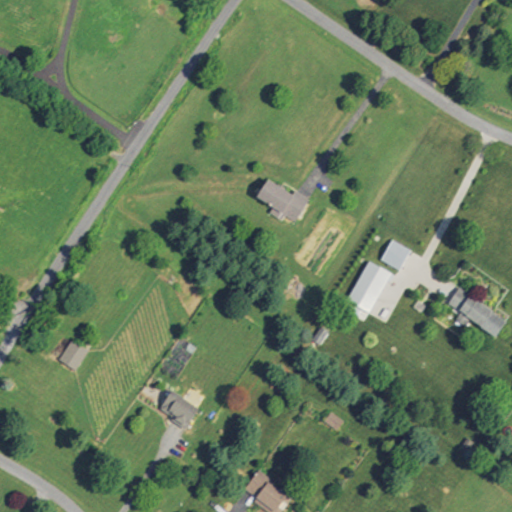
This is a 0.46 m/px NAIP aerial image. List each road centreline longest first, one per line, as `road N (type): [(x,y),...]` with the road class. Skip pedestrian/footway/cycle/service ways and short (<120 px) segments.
road 1 (residential): [(288,0),(453,109),(511,138),(62,499),(0,461)]
road 2 (residential): [(0,356),(231,0)]
